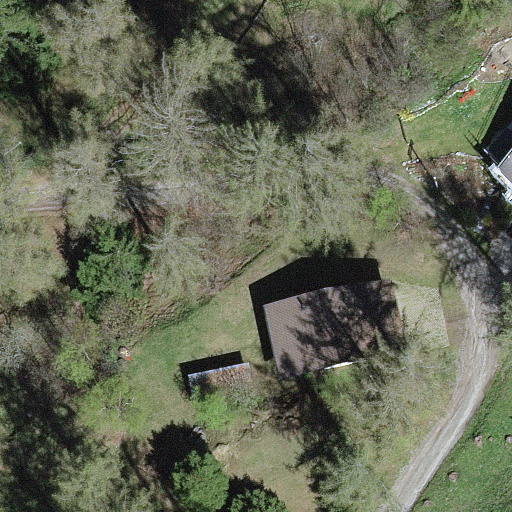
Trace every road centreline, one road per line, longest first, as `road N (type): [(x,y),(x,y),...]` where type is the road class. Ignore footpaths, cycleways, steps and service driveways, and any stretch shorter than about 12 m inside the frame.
road 1 (unclassified): [(392,511),(473,379),(485,333),(480,290),(452,236),(420,202),(366,176),(328,170)]
road 2 (track): [(328,170),(0,205)]
